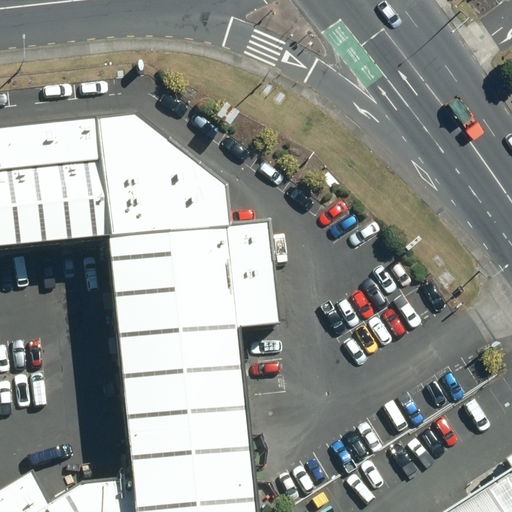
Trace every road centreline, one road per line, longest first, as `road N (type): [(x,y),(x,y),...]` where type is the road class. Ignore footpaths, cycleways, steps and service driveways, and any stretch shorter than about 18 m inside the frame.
road 1 (primary): [(474,153),(158,0)]
road 2 (unknown): [(0,468),(42,451),(66,385),(65,353),(42,313),(0,304)]
road 3 (primary): [(360,0),(474,153)]
